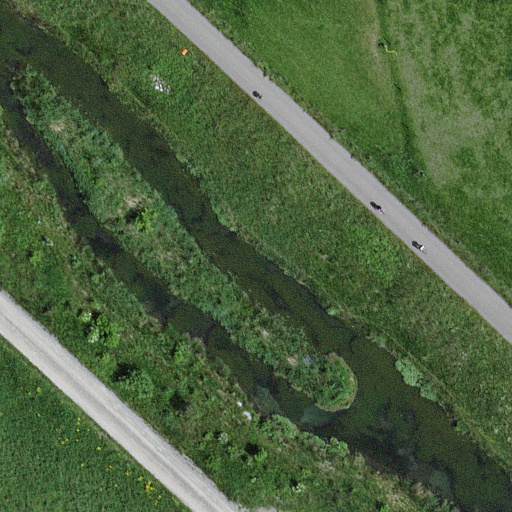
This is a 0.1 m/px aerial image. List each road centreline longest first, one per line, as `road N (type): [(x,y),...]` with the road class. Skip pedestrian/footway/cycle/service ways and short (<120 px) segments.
road 1 (unclassified): [(164,0),(511,325)]
road 2 (unclassified): [(0,292),(234,511)]
